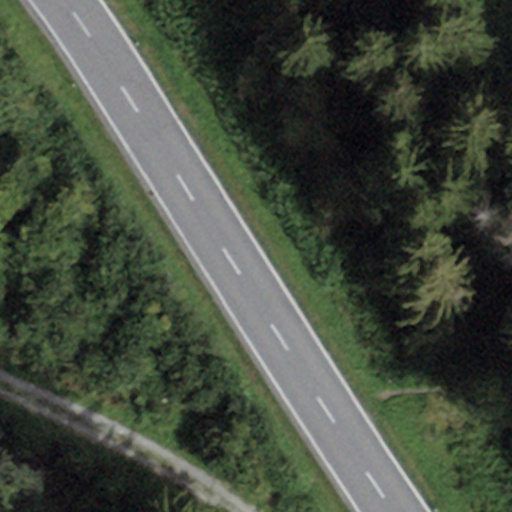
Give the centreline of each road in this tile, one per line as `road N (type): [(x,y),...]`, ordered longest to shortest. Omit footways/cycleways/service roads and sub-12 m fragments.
road 1 (tertiary): [(394,511),(49,0)]
road 2 (track): [(239,511),(47,402),(0,389)]
